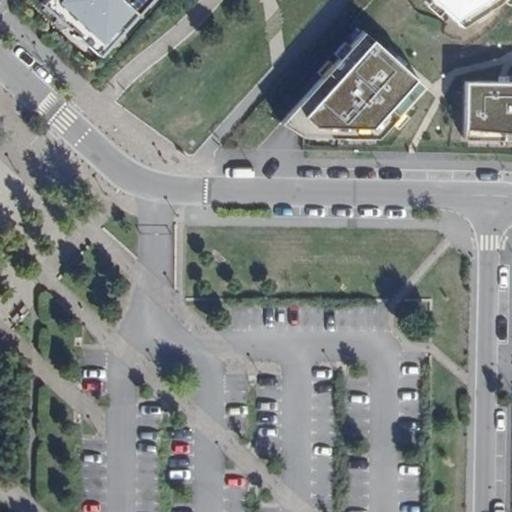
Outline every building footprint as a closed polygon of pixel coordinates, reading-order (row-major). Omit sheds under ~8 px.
[(42,0),(39,4),(44,8),(42,10),(48,16),(50,13),(56,18),(52,22),(60,30),(64,26),(66,28),(75,18),(84,26),(75,36),(98,56),(99,55),(98,53),(121,27),(116,23),(129,9),(134,13),(146,0),(42,0)] [(499,0),(431,0),(459,26),(496,4),(499,0)] [(75,18),(66,28),(75,36),(84,26),(75,18)] [(421,87),(360,32),(278,122),(299,135),(374,136),(421,87)] [(511,140),(511,89),(462,82),(460,139),(502,139),(511,140)]
